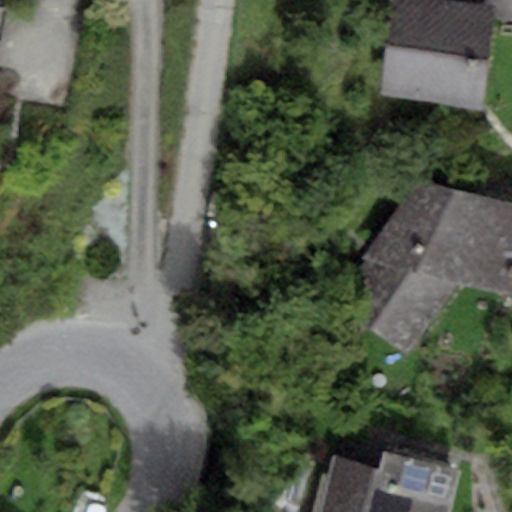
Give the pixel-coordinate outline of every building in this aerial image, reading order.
[(453,0),(392,0),(378,95),(481,110),(494,21),(496,6),(453,0)] [(511,0),(453,0),(496,6),(494,21),(511,23),(511,0)] [(10,8),(0,6),(0,41),(5,42),(10,8)] [(511,203),(420,180),(361,260),(366,262),(334,304),(409,357),(457,282),(511,294),(511,203)] [(378,469),(333,457),(318,511),(450,511),(461,472),(383,452),(378,469)]
